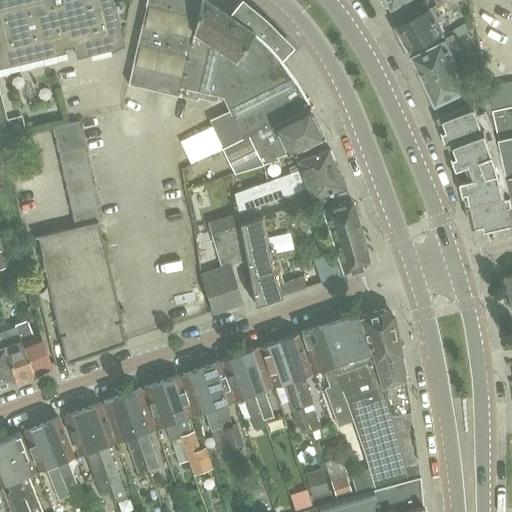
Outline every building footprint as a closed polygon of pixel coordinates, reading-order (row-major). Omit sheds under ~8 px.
[(56,0),(53,1),(53,0),(0,0),(0,64),(65,49),(64,45),(73,42),(75,53),(122,42),(123,42),(116,10),(112,11),(111,6),(115,5),(113,0),(56,0)] [(222,144),(308,101),(302,92),(297,83),(296,80),(294,81),(280,61),(280,59),(273,51),(266,43),(259,37),(254,32),(231,17),(229,15),(206,0),(146,0),(128,82),(181,94),(197,99),(197,96),(217,100),(218,95),(221,96),(228,110),(209,119),(222,144)] [(251,0),(237,0),(232,6),(255,23),(282,54),(295,41),(251,0)] [(401,28),(397,30),(406,48),(410,46),(412,49),(445,31),(438,19),(443,16),(442,13),(459,4),(457,1),(459,0),(428,0),(433,7),(399,25),(401,28)] [(464,23),(454,29),(458,36),(468,31),(464,23)] [(415,56),(425,77),(454,63),(457,62),(452,51),(459,48),(453,35),(432,45),(433,47),(415,56)] [(454,63),(425,77),(421,79),(433,105),(451,96),(471,87),(464,72),(459,74),(454,63)] [(511,82),(489,87),(491,97),(494,109),(511,185),(511,82)] [(4,109),(0,92),(0,134),(10,132),(6,118),(4,109)] [(511,185),(494,109),(491,97),(457,108),(438,115),(439,117),(443,115),(448,128),(445,129),(444,127),(443,128),(448,142),(455,139),(460,152),(456,153),(455,152),(454,152),(464,177),(463,178),(466,192),(467,192),(467,190),(470,189),(473,202),(469,204),(474,226),(493,222),(494,227),(511,222),(511,185)] [(275,156),(291,151),(325,137),(309,105),(273,122),(221,148),(234,173),(276,160),(275,156)] [(77,120),(51,126),(54,139),(80,133),(77,120)] [(80,133),(54,139),(57,152),(83,145),(80,133)] [(83,145),(57,152),(61,165),(86,159),(83,145)] [(337,166),(337,165),(335,166),(333,161),(334,158),(331,151),(328,149),(327,148),(298,158),(302,168),(277,176),(233,193),(236,201),(337,166)] [(86,159),(61,165),(64,181),(90,174),(86,159)] [(311,196),(327,191),(343,185),(342,184),(343,181),(340,174),(337,172),(335,167),(337,166),(236,201),(238,211),(308,186),(311,196)] [(90,174),(64,181),(68,195),(93,188),(90,174)] [(93,188),(68,195),(71,209),(97,203),(93,188)] [(364,263),(367,257),(360,231),(355,214),(354,211),(355,208),(353,203),(351,201),(346,188),(318,197),(342,270),(360,264),(364,263)] [(97,203),(71,209),(75,225),(96,220),(101,219),(97,203)] [(239,223),(240,225),(246,258),(255,304),(282,295),(276,276),(270,256),(261,216),(239,223)] [(96,220),(75,225),(35,235),(66,362),(126,342),(96,220)] [(230,263),(246,258),(240,225),(210,235),(221,266),(200,273),(214,312),(243,302),(230,263)] [(0,289),(1,294),(12,291),(0,240),(0,289)] [(313,259),(320,281),(321,282),(341,276),(333,252),(313,259)] [(30,307),(39,305),(37,292),(27,294),(30,307)] [(369,350),(358,354),(365,376),(357,379),(359,387),(353,389),(352,386),(341,389),(351,418),(369,469),(376,487),(387,484),(407,479),(420,475),(418,462),(414,438),(413,429),(409,401),(402,368),(391,316),(378,308),(357,315),(369,350)] [(358,354),(369,350),(357,315),(353,316),(352,314),(336,319),(357,379),(365,376),(358,354)] [(21,339),(35,374),(53,367),(39,332),(32,335),(26,319),(13,324),(19,340),(21,339)] [(352,386),(353,389),(359,387),(357,379),(336,319),(317,325),(332,363),(341,389),(352,386)] [(0,337),(3,346),(16,378),(17,381),(35,374),(21,339),(19,340),(13,324),(0,329),(0,337)] [(317,325),(301,331),(314,369),(321,367),(328,387),(324,389),(336,423),(351,418),(341,389),(332,363),(317,325)] [(297,332),(277,339),(301,406),(312,403),(302,373),(310,370),(297,332)] [(0,337),(0,384),(6,382),(7,384),(12,382),(13,379),(16,378),(3,346),(0,337)] [(277,339),(260,345),(273,384),(282,381),(292,410),(297,425),(306,422),(303,413),(301,406),(277,339)] [(262,419),(263,418),(272,415),(262,387),(270,385),(257,347),(239,353),(262,419)] [(265,426),(263,418),(262,419),(239,353),(222,358),(235,397),(243,394),(250,415),(255,430),(265,426)] [(200,366),(229,449),(244,444),(237,423),(232,425),(230,419),(223,401),(232,398),(218,360),(200,366)] [(200,366),(182,372),(195,411),(203,408),(209,426),(218,452),(229,449),(200,366)] [(177,374),(160,380),(180,437),(181,440),(188,459),(192,473),(212,467),(206,445),(199,447),(194,432),(191,433),(184,415),(192,412),(177,374)] [(180,437),(160,380),(144,386),(158,423),(163,422),(170,440),(180,437)] [(140,387),(122,394),(149,469),(159,466),(152,446),(145,428),(154,425),(140,387)] [(122,394),(103,400),(117,438),(125,435),(131,453),(138,473),(149,469),(122,394)] [(100,401),(82,408),(111,488),(114,497),(124,493),(106,442),(114,439),(100,401)] [(82,408),(65,414),(79,452),(86,449),(92,467),(100,492),(111,488),(82,408)] [(314,409),(303,413),(306,422),(308,421),(311,430),(320,427),(314,409)] [(73,454),(58,417),(40,424),(68,495),(69,497),(80,493),(66,457),(73,454)] [(68,495),(40,424),(24,430),(39,468),(46,465),(53,483),(59,498),(68,495)] [(20,431),(1,439),(29,511),(42,511),(35,493),(27,473),(35,469),(20,431)] [(29,511),(1,439),(0,439),(0,483),(6,481),(11,491),(8,492),(16,511),(29,511)] [(181,440),(171,444),(178,463),(188,459),(181,440)] [(329,490),(322,467),(304,473),(310,494),(313,505),(333,499),(330,490),(329,490)] [(352,475),(359,492),(376,487),(369,469),(352,475)] [(424,511),(423,502),(420,475),(407,479),(387,484),(376,487),(359,492),(294,511),(424,511)] [(336,497),(351,493),(346,475),(331,479),(336,497)]
